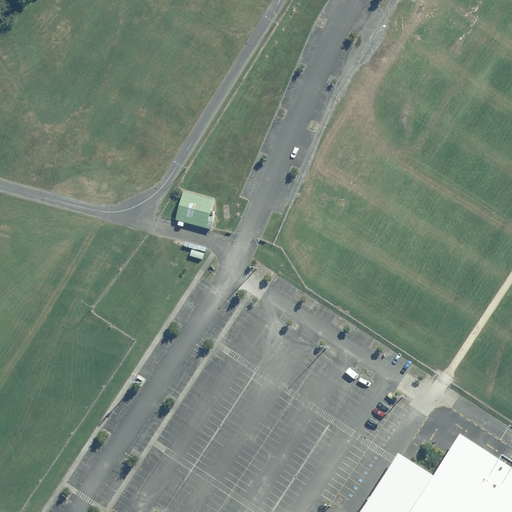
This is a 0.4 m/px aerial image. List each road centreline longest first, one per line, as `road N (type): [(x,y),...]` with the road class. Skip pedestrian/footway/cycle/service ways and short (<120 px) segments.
road 1 (residential): [(232,253),(256,221),(351,0)]
road 2 (unclassified): [(0,187),(232,253)]
